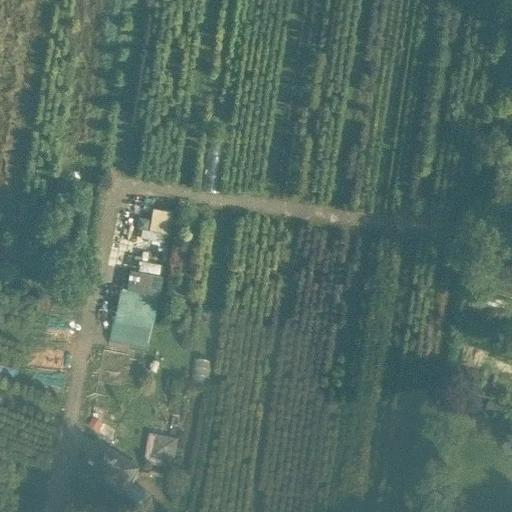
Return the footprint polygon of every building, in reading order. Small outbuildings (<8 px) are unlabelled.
[(55,222),(51,230),(65,236),(69,227),(55,222)] [(150,350),(153,268),(127,267),(126,285),(115,285),(112,349),(150,350)] [(501,414),(505,405),(488,398),(485,407),(501,414)] [(174,474),(176,439),(154,438),(152,473),(174,474)] [(120,499),(136,474),(107,456),(91,480),(120,499)]
